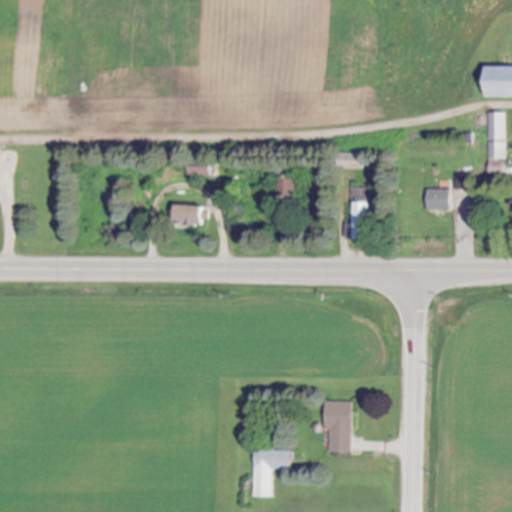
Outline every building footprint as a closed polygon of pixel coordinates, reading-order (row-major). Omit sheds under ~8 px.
[(511,99),(511,68),(490,69),(489,100),(511,99)] [(509,115),(491,115),(491,161),(508,161),(509,115)] [(283,195),(303,196),(304,178),(284,177),(283,195)] [(456,212),(456,191),(431,191),(431,212),(456,212)] [(378,242),(380,204),(363,204),(362,241),(378,242)] [(178,226),(209,226),(209,208),(179,207),(178,226)] [(333,453),(355,454),(356,404),(330,403),(329,432),(333,432),(333,453)] [(276,499),(277,470),(295,470),(296,452),(259,452),(258,498),(276,499)]
